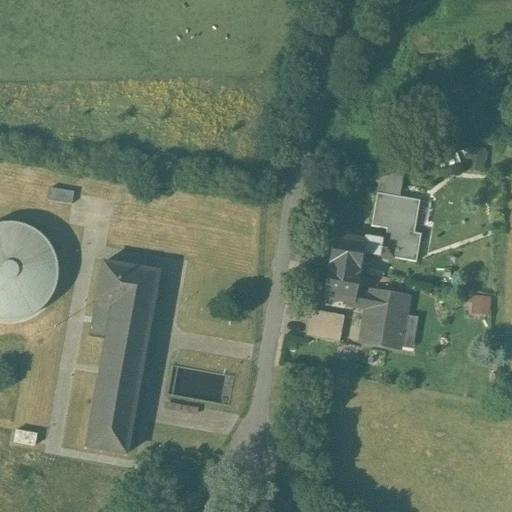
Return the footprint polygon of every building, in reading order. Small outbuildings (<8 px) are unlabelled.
[(468,147),(467,163),(485,164),(486,149),(468,147)] [(73,193),(48,189),(46,203),(71,207),(73,193)] [(419,202),(376,195),(370,228),(386,230),(384,242),(363,238),(362,243),(363,243),(361,254),(415,263),(420,236),(413,234),(419,202)] [(0,322),(3,324),(20,323),(36,316),(49,304),(57,286),(58,266),(51,247),(37,233),(19,225),(0,224),(0,322)] [(362,243),(332,237),(327,268),(358,274),(361,254),(363,243),(362,243)] [(158,275),(101,264),(87,339),(105,342),(85,450),(124,457),(158,275)] [(358,274),(327,268),(322,297),(352,302),(354,290),(355,290),(358,274)] [(384,296),(355,290),(354,290),(352,302),(351,308),(366,310),(359,344),(395,351),(405,298),(384,294),(384,296)] [(489,315),(489,296),(472,296),(472,315),(489,315)] [(342,318),(309,312),(304,337),(337,343),(342,318)] [(50,376),(23,372),(15,421),(42,425),(50,376)] [(36,436),(15,432),(12,444),(34,448),(36,436)]
